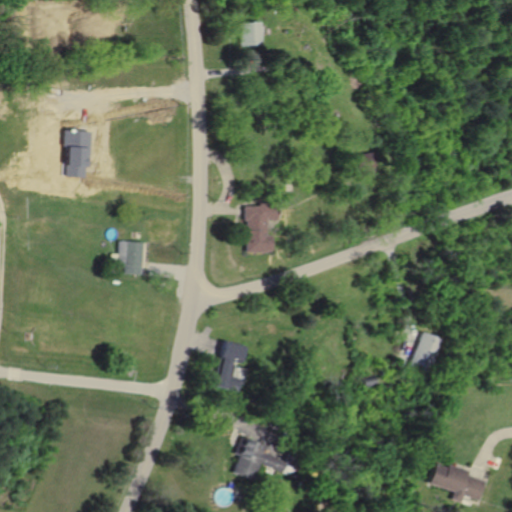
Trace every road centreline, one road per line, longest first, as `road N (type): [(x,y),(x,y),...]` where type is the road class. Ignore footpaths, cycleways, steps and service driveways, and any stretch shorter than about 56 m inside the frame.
road 1 (secondary): [(187,0),(199,130),(196,267),(160,433),(122,511)]
road 2 (residential): [(190,303),(307,271),(511,197)]
